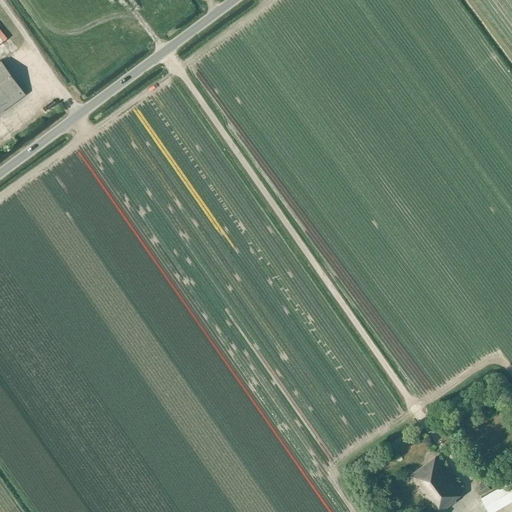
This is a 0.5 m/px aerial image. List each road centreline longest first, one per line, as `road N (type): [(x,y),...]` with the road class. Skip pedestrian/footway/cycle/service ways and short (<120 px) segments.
road 1 (unknown): [(164,51),(422,421)]
road 2 (tertiary): [(0,175),(233,0)]
road 3 (track): [(0,0),(82,114)]
